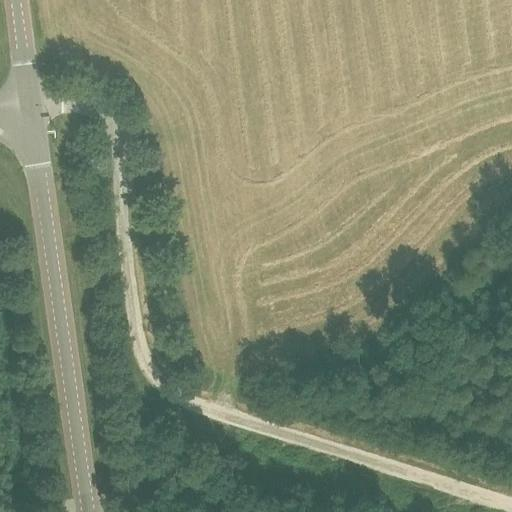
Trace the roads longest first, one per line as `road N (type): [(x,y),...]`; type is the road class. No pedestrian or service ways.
road 1 (unclassified): [(511,496),(156,393),(145,376),(107,118),(76,106),(29,105)]
road 2 (tertiary): [(87,511),(30,115)]
